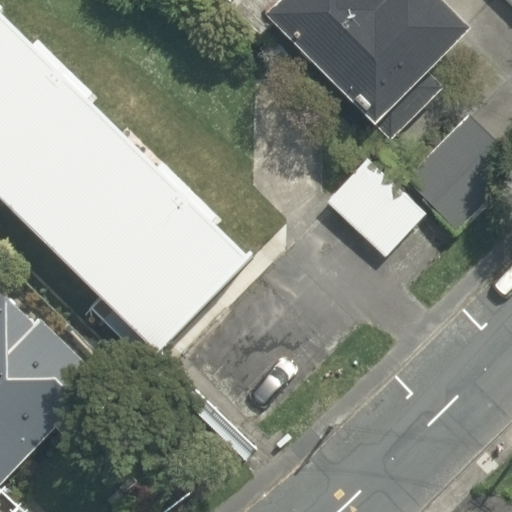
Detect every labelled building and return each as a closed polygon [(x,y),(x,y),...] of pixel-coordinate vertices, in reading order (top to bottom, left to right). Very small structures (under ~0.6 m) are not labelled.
[(411,0),(251,0),(241,11),(366,138),(458,47),(411,0)] [(0,9),(0,227),(151,373),(260,260),(0,9)] [(506,166),(467,126),(408,184),(448,224),(506,166)] [(419,222),(367,161),(322,198),(374,260),(419,222)] [(0,511),(3,511),(0,508),(0,490),(106,385),(0,278),(0,511)]
